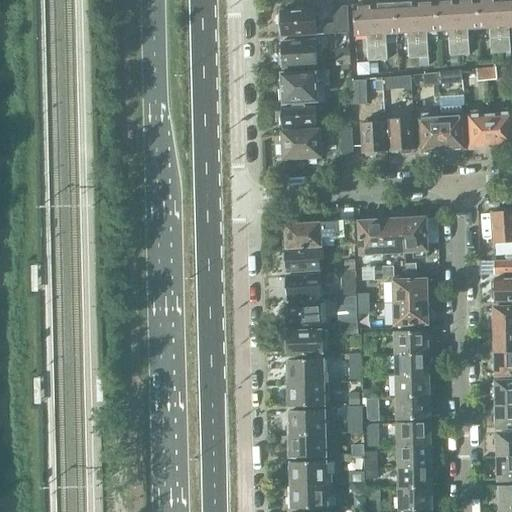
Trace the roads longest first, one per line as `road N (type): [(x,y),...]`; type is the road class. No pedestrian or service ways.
road 1 (primary): [(213,511),(201,0)]
road 2 (primary): [(156,0),(167,511)]
road 3 (residential): [(454,184),(463,511)]
road 4 (residential): [(245,511),(239,195)]
road 5 (residential): [(454,184),(239,195)]
road 6 (residential): [(239,195),(232,0)]
